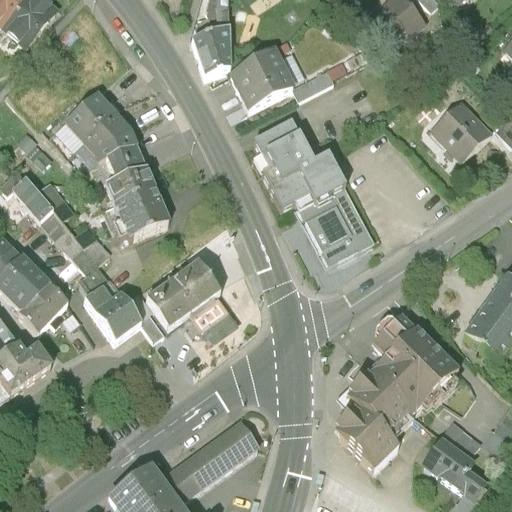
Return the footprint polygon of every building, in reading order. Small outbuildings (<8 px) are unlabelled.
[(0,0),(0,34),(1,35),(30,0),(0,0)] [(33,0),(30,0),(1,35),(24,55),(55,18),(33,0)] [(226,1),(211,0),(205,18),(213,43),(227,38),(226,1)] [(438,15),(424,0),(418,0),(413,5),(429,23),(438,15)] [(440,0),(455,15),(457,14),(454,11),(465,0),(440,0)] [(396,5),(387,13),(388,14),(365,36),(364,35),(363,35),(390,65),(392,64),(389,61),(407,44),(410,47),(423,35),(396,5)] [(213,43),(191,50),(203,88),(228,80),(227,38),(213,43)] [(511,48),(501,59),(511,71),(511,48)] [(290,98),(270,59),(228,84),(241,111),(240,112),(245,122),(290,99),(290,98)] [(326,80),(290,98),(290,99),(296,111),(332,93),(326,80)] [(94,105),(64,132),(83,153),(113,126),(94,105)] [(459,112),(429,140),(442,153),(445,150),(462,169),(487,145),(465,122),(467,120),(459,112)] [(511,123),(510,122),(503,129),(511,139),(511,123)] [(113,126),(83,153),(95,166),(98,173),(105,170),(105,169),(134,157),(128,143),(113,125),(113,126)] [(511,151),(511,139),(503,129),(494,138),(509,154),(511,151)] [(312,174),(290,132),(254,151),(267,180),(261,184),(281,220),(295,213),(339,191),(326,167),(312,174)] [(134,157),(105,169),(105,170),(114,191),(144,179),(134,157)] [(114,191),(105,195),(114,216),(152,200),(144,179),(114,191)] [(36,203),(17,181),(0,196),(0,197),(6,205),(12,200),(39,232),(40,231),(52,221),(36,203)] [(371,254),(339,191),(295,213),(327,277),(371,254)] [(72,222),(49,193),(36,203),(52,221),(61,232),(72,222)] [(152,200),(114,216),(119,231),(112,234),(118,249),(126,246),(128,251),(167,235),(152,200)] [(52,221),(40,231),(53,247),(65,237),(61,232),(52,221)] [(109,264),(72,222),(61,232),(65,237),(74,249),(82,259),(96,276),(109,264)] [(65,237),(53,247),(63,258),(74,249),(65,237)] [(74,249),(63,258),(71,268),(82,259),(74,249)] [(0,250),(0,286),(18,267),(0,250)] [(96,276),(82,259),(71,268),(86,286),(79,292),(89,306),(100,298),(110,313),(120,306),(97,277),(96,276)] [(18,267),(0,286),(0,300),(20,320),(47,293),(19,267),(18,267)] [(196,275),(145,312),(152,323),(166,342),(218,305),(196,275)] [(511,289),(506,285),(462,345),(497,371),(507,356),(511,360),(511,289)] [(66,312),(47,293),(20,320),(17,323),(36,343),(48,331),(54,325),(66,312)] [(124,311),(120,306),(110,313),(100,298),(89,306),(83,310),(93,325),(113,352),(139,334),(137,331),(123,311),(124,311)] [(163,344),(148,323),(137,331),(139,334),(152,352),(163,344)] [(54,325),(48,331),(53,336),(60,329),(59,328),(59,329),(54,325)] [(415,338),(413,340),(400,327),(372,354),(386,367),(371,381),(412,424),(457,381),(415,338)] [(0,367),(16,357),(0,335),(0,367)] [(16,357),(0,367),(0,409),(49,377),(35,359),(24,367),(16,357)] [(412,424),(371,381),(345,406),(356,418),(333,440),(372,482),(397,457),(389,448),(412,424)] [(511,447),(511,409),(492,438),(510,450),(511,447)] [(254,457),(238,433),(169,481),(186,506),(254,457)] [(480,451),(462,437),(448,454),(456,461),(466,468),(480,451)] [(448,454),(441,448),(423,473),(438,484),(455,460),(448,454)] [(455,460),(438,484),(453,496),(454,495),(463,483),(471,472),(466,468),(456,461),(455,460)] [(169,481),(156,491),(148,479),(110,505),(115,511),(177,511),(186,506),(169,481)] [(481,496),(463,483),(454,495),(463,502),(472,508),(472,507),(481,496)] [(481,496),(472,507),(478,511),(479,511),(488,501),(481,496)] [(472,508),(463,502),(455,511),(454,511),(453,511),(478,511),(472,507),(472,508)]
